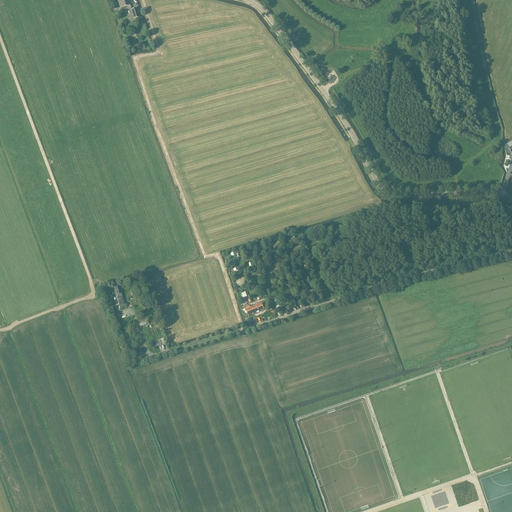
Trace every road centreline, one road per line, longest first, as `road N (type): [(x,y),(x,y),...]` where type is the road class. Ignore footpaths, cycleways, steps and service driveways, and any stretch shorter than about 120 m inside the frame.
road 1 (track): [(245,336),(218,254),(205,256),(134,58),(158,52),(142,0)]
road 2 (track): [(0,327),(95,292),(0,25)]
road 3 (unclassified): [(511,205),(492,193),(383,190),(322,90),(266,13),(245,0)]
road 4 (track): [(471,258),(334,300),(311,233)]
road 5 (track): [(334,300),(158,354)]
